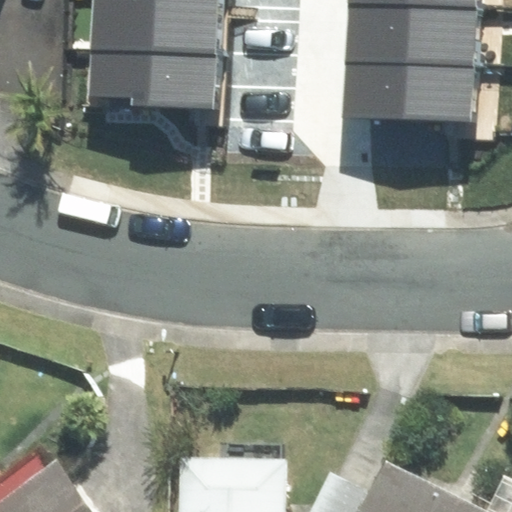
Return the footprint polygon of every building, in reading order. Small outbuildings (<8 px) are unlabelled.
[(218,0),(93,0),(87,105),(213,111),(218,0)] [(476,0),(348,0),(342,110),(470,118),(476,0)] [(0,483),(0,511),(111,511),(66,441),(0,483)] [(170,511),(297,511),(300,484),(172,477),(170,511)] [(435,511),(390,492),(376,511),(435,511)]
